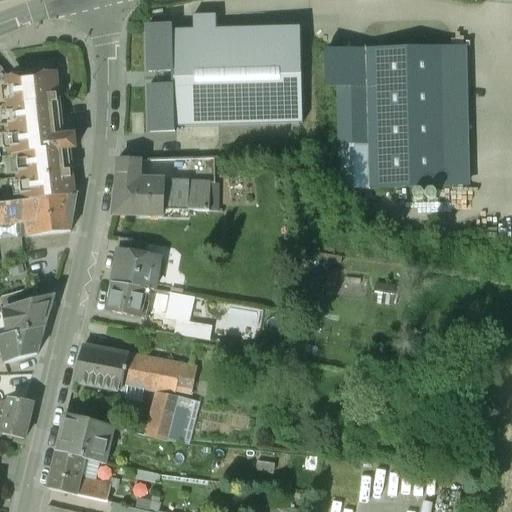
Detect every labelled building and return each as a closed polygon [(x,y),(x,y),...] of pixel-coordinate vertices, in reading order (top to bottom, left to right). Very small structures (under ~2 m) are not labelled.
[(303,124),(300,28),(216,30),(216,16),(192,16),(192,30),(172,31),(174,127),(303,124)] [(448,47),(325,50),(326,88),(337,87),(338,146),(368,145),(369,189),(452,187),(448,47)] [(64,59),(32,63),(34,78),(40,77),(44,72),(48,76),(54,75),(57,101),(69,100),(64,59)] [(34,78),(21,79),(17,76),(14,80),(8,81),(10,105),(6,105),(13,155),(17,155),(23,202),(74,196),(70,169),(66,169),(63,148),(75,146),(74,133),(56,136),(52,102),(57,101),(54,75),(48,76),(44,72),(40,77),(34,78)] [(139,161),(119,162),(118,178),(113,215),(162,217),(162,211),(163,211),(165,182),(137,181),(139,161)] [(209,182),(165,182),(163,211),(209,213),(209,182)] [(436,198),(437,196),(436,194),(435,192),(433,191),(431,190),(429,191),(427,192),(426,194),(425,196),(426,198),(427,200),(429,201),(431,202),(433,201),(435,200),(436,198)] [(424,198),(424,196),(424,194),(422,192),(421,191),(418,191),(416,191),(414,192),(413,194),(413,196),(413,199),(414,200),(416,202),(418,202),(421,202),(422,200),(424,198)] [(23,202),(0,205),(0,225),(26,223),(27,237),(70,233),(76,196),(74,196),(23,202)] [(143,244),(120,240),(118,252),(141,256),(143,244)] [(141,256),(118,252),(113,284),(153,291),(154,291),(159,259),(141,256)] [(153,291),(113,284),(112,287),(110,287),(107,300),(109,300),(107,313),(152,321),(155,305),(150,304),(153,291)] [(183,316),(188,296),(173,292),(168,312),(183,316)] [(53,299),(5,313),(10,335),(44,327),(53,299)] [(0,321),(0,337),(10,335),(6,320),(0,321)] [(179,323),(178,332),(197,335),(198,325),(179,323)] [(10,335),(0,337),(0,349),(1,349),(5,364),(37,355),(44,327),(10,335)] [(127,355),(83,346),(73,383),(120,392),(121,388),(127,355)] [(182,365),(127,355),(121,388),(156,395),(146,437),(168,443),(184,444),(196,402),(176,398),(182,365)] [(10,400),(0,403),(0,417),(7,415),(10,400)] [(32,402),(10,400),(7,415),(2,434),(23,439),(32,402)] [(116,428),(65,415),(56,453),(83,459),(83,460),(106,464),(116,428)] [(83,459),(56,453),(48,489),(75,495),(79,479),(83,460),(83,459)] [(110,486),(79,479),(75,495),(107,502),(110,486)] [(139,507),(160,509),(161,499),(140,498),(139,507)]
